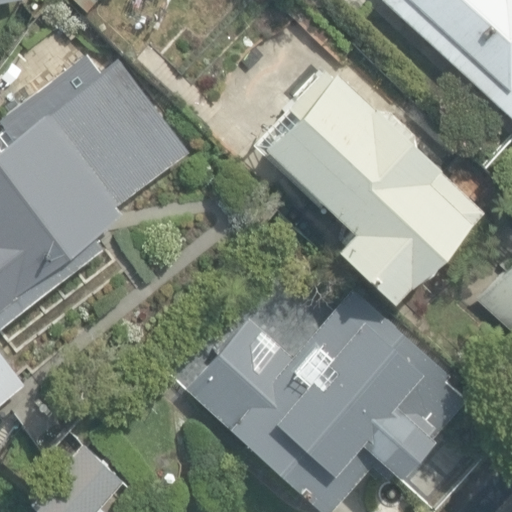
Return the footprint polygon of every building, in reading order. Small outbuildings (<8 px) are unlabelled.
[(76,0),(86,8),(93,0),(76,0)] [(511,0),(383,0),(511,118),(511,0)] [(0,294),(118,207),(111,197),(184,144),(115,52),(68,86),(56,69),(0,110),(0,118),(10,132),(0,139),(0,294)] [(331,243),(389,296),(476,201),(406,136),(417,123),(385,94),(372,108),(326,66),(257,141),(348,224),(331,243)] [(195,238),(235,205),(216,182),(176,216),(195,238)] [(511,242),(465,293),(511,336),(511,242)] [(180,385),(321,507),(363,458),(380,474),(451,392),(419,364),(428,353),(347,283),(286,354),(241,315),(180,385)] [(0,364),(0,397),(15,387),(0,364)] [(28,497),(44,511),(85,511),(120,474),(81,438),(28,497)]
